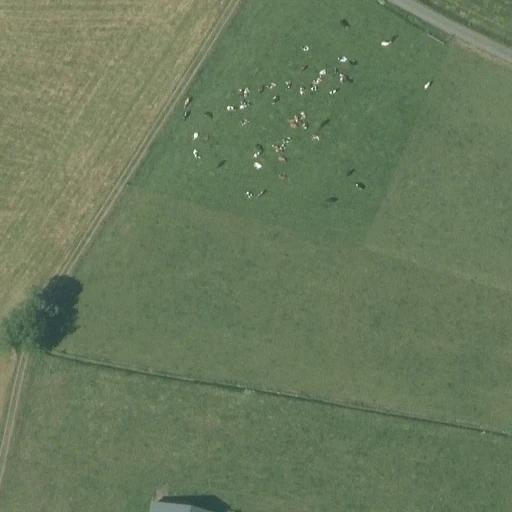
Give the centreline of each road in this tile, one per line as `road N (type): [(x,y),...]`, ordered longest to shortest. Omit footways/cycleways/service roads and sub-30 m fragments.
road 1 (track): [(0,463),(36,318),(234,0)]
road 2 (unclassified): [(511,53),(404,0)]
